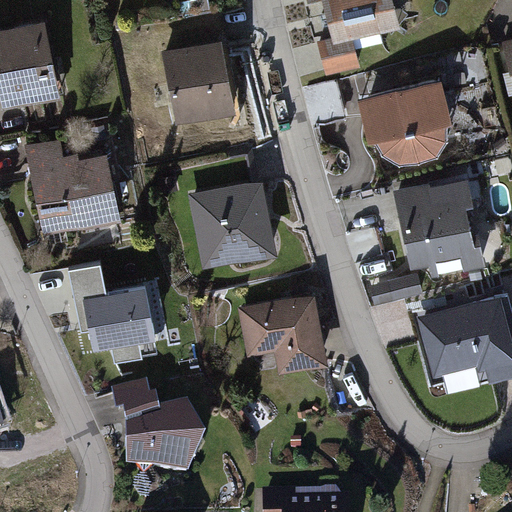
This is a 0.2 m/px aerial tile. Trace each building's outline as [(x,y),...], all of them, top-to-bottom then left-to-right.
[(401,22),(396,0),(328,0),(337,36),(323,39),(329,67),(361,60),(354,32),(401,22)] [(0,80),(7,79),(11,99),(62,88),(47,19),(0,28),(0,80)] [(228,36),(169,47),(181,114),(240,104),(228,36)] [(511,69),(511,38),(502,41),(509,70),(511,69)] [(349,109),(340,75),(304,84),(313,118),(349,109)] [(452,75),(367,99),(378,138),(388,150),(408,160),(431,157),(445,151),(451,140),(455,128),(451,117),(463,114),(452,75)] [(67,135),(30,143),(50,230),(127,213),(112,150),(91,155),(89,147),(71,152),(67,135)] [(266,177),(193,189),(204,260),(278,248),(266,177)] [(435,180),(399,188),(415,261),(432,257),(434,268),(484,257),(471,194),(440,200),(435,180)] [(424,269),(375,281),(380,303),(430,291),(424,269)] [(145,281),(84,294),(95,348),(156,335),(145,281)] [(320,291),(243,305),(253,356),(283,351),(286,365),(332,357),(320,291)] [(511,295),(511,293),(425,317),(441,375),(494,361),(498,378),(511,373),(511,295)] [(119,378),(132,429),(130,458),(194,477),(210,441),(193,409),(171,409),(151,374),(119,378)] [(353,511),(353,496),(299,497),(298,491),(269,491),(268,511),(353,511)]
